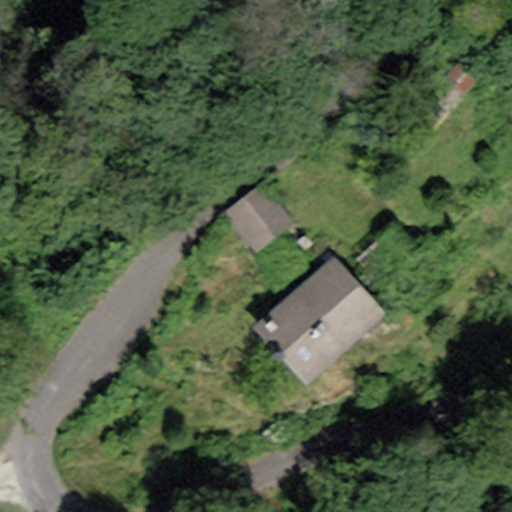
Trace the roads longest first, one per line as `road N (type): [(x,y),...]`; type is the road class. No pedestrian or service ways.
road 1 (unclassified): [(51,511),(28,460),(36,427),(79,364),(359,74),(403,0)]
road 2 (unclassified): [(511,405),(323,451),(184,511)]
